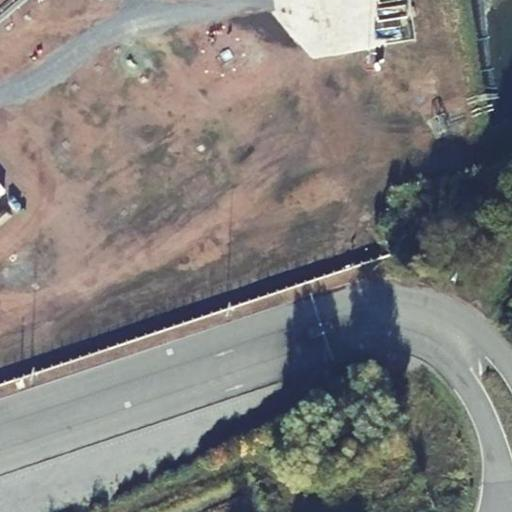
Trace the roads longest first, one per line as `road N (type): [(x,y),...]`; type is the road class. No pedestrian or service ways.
road 1 (unclassified): [(396,324),(325,328),(0,435)]
road 2 (unclassified): [(396,324),(450,368),(485,422),(502,511)]
road 3 (unclassified): [(511,377),(473,328),(396,324)]
